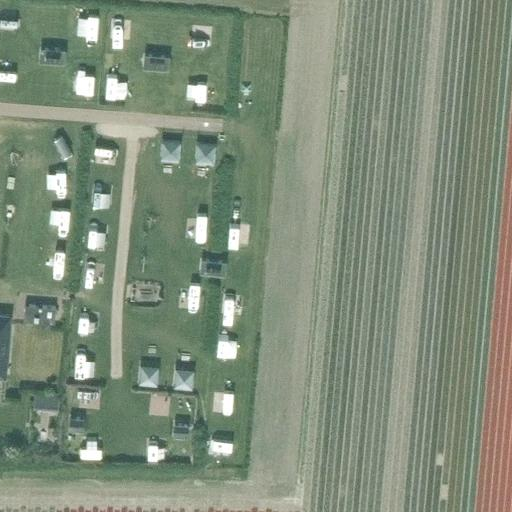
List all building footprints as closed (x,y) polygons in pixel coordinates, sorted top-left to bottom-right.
[(64,49),(39,47),(38,60),(63,62),(64,49)] [(168,55),(142,54),(141,68),(167,69),(168,55)] [(180,141),(162,139),(160,162),(178,164),(180,141)] [(212,166),(213,144),(196,143),(194,165),(212,166)] [(226,261),(200,259),(199,271),(225,274),(226,261)] [(53,318),(54,307),(24,304),(23,316),(53,318)] [(0,376),(3,377),(3,378),(5,378),(9,324),(10,312),(0,311),(0,376)] [(138,364),(136,382),(157,384),(159,366),(138,364)] [(173,366),(172,366),(172,385),(193,387),(194,369),(173,366)] [(83,417),(69,416),(68,430),(82,431),(83,417)] [(186,424),(173,422),(172,437),(185,438),(186,424)]
